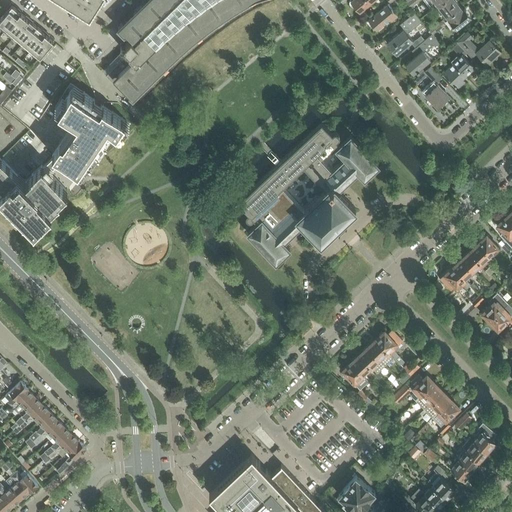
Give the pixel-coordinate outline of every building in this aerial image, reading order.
[(60,0),(63,2),(65,3),(76,10),(77,11),(78,11),(89,18),(90,19),(102,0),(60,0)] [(114,65),(106,74),(114,82),(117,80),(133,96),(172,59),(181,50),(188,44),(192,41),(202,33),(212,25),(223,17),(234,10),(246,3),(251,0),(145,0),(118,27),(124,33),(125,32),(131,38),(125,43),(124,43),(123,43),(123,42),(122,43),(121,43),(121,44),(120,44),(120,45),(120,46),(120,47),(121,47),(121,48),(126,53),(114,65)] [(373,0),(377,4),(381,0),(380,0),(350,0),(349,1),(349,2),(349,3),(350,4),(351,5),(352,5),(353,4),(354,3),(360,11),(373,0)] [(447,16),(460,6),(456,0),(443,0),(437,5),(447,16)] [(391,21),(398,15),(388,3),(369,19),(377,29),(390,19),(391,21)] [(12,4),(0,18),(0,27),(4,31),(21,12),(12,4)] [(460,6),(447,16),(456,29),(472,16),(465,7),(463,9),(460,6)] [(21,12),(4,31),(13,38),(14,36),(29,19),(21,12)] [(408,33),(421,21),(414,12),(401,23),(404,28),(388,41),(397,53),(413,39),(408,33)] [(29,19),(14,36),(23,43),(24,42),(24,41),(37,26),(29,19)] [(441,20),(429,30),(433,34),(445,25),(441,20)] [(37,26),(24,41),(24,42),(32,48),(45,33),(37,26)] [(490,38),(479,49),(469,39),(473,36),(468,31),(457,41),(472,56),(477,52),(486,62),(496,54),(499,51),(500,49),(490,38)] [(32,48),(30,50),(39,57),(54,40),(45,33),(32,48)] [(426,53),(432,44),(437,45),(439,43),(432,34),(411,51),(415,54),(405,62),(414,73),(414,72),(417,76),(424,71),(421,67),(431,59),(426,53)] [(465,50),(458,42),(453,47),(460,54),(465,50)] [(443,61),(452,52),(448,48),(439,57),(443,61)] [(453,62),(465,75),(475,66),(462,53),(453,62)] [(462,78),(465,75),(453,62),(442,71),(455,85),(456,84),(459,87),(465,81),(462,78)] [(437,106),(449,95),(436,82),(441,77),(430,66),(425,71),(433,80),(422,90),(437,106)] [(0,203),(1,204),(3,202),(4,202),(3,202),(4,202),(3,202),(4,203),(12,210),(11,210),(12,210),(11,210),(12,211),(13,211),(10,213),(17,220),(19,218),(20,218),(19,218),(20,218),(19,218),(20,219),(21,219),(21,218),(24,215),(34,225),(34,226),(35,226),(35,225),(43,218),(44,218),(44,217),(44,216),(43,216),(40,213),(47,207),(50,209),(50,210),(51,210),(52,210),(52,209),(52,208),(59,201),(60,201),(60,200),(59,199),(59,198),(58,198),(55,195),(63,187),(66,191),(65,191),(66,191),(66,192),(67,191),(68,191),(67,191),(68,190),(67,190),(68,190),(67,190),(56,179),(56,178),(55,178),(50,173),(55,168),(58,165),(63,160),(64,161),(64,162),(65,163),(65,162),(74,168),(73,169),(74,169),(75,169),(75,168),(78,171),(78,170),(79,170),(86,159),(90,162),(90,163),(91,162),(91,163),(92,162),(91,162),(91,161),(98,152),(99,152),(99,153),(100,152),(99,151),(100,151),(96,149),(103,139),(106,141),(107,141),(107,140),(106,139),(112,130),(117,132),(125,120),(122,118),(123,117),(122,117),(122,118),(121,117),(121,118),(113,112),(113,111),(112,111),(103,105),(104,105),(103,104),(103,105),(101,104),(101,105),(99,108),(96,105),(92,103),(94,100),(95,100),(94,99),(94,98),(93,98),(85,93),(84,93),(85,92),(84,92),(83,92),(83,93),(81,96),(72,90),(72,89),(58,109),(59,109),(75,120),(61,141),(52,153),(53,154),(53,155),(54,155),(43,166),(42,165),(43,165),(42,164),(41,164),(41,165),(33,173),(32,173),(32,174),(33,175),(26,181),(23,183),(16,176),(18,174),(18,173),(2,157),(1,156),(0,157),(0,203)] [(343,221),(356,208),(341,192),(346,187),(345,185),(358,173),(365,179),(380,164),(351,133),(339,144),(336,141),(340,137),(340,136),(339,134),(339,133),(337,132),(336,132),(335,132),(333,133),(332,134),(321,123),(289,153),(280,162),(273,169),(238,202),(248,213),(247,214),(246,215),(246,217),(246,219),(248,220),(249,221),(251,221),(254,219),(257,222),(246,231),(276,263),(292,248),(285,241),(299,228),(301,230),(306,225),(321,241),(335,228),(339,232),(338,234),(340,234),(340,232),(346,226),(349,226),(349,225),(347,225),(343,221)] [(511,221),(505,215),(497,223),(504,230),(500,234),(511,246),(511,245),(511,221)] [(478,241),(491,256),(500,247),(486,233),(478,241)] [(498,243),(505,251),(509,247),(505,243),(504,244),(501,240),(498,243)] [(483,263),(491,256),(478,241),(469,249),(483,263)] [(474,272),(483,263),(469,249),(460,257),(474,272)] [(466,279),(474,272),(460,257),(452,264),(466,279)] [(470,283),(466,279),(452,264),(439,277),(451,289),(455,285),(458,287),(463,282),(467,287),(471,284),(470,283)] [(489,287),(492,290),(497,285),(494,282),(489,287)] [(490,303),(482,312),(489,320),(507,302),(497,292),(488,301),(490,303)] [(484,298),(480,293),(472,301),(476,306),(484,298)] [(511,306),(507,302),(489,320),(498,329),(508,319),(511,323),(511,322),(511,306)] [(375,337),(389,351),(401,363),(404,360),(393,348),(402,339),(392,328),(388,332),(384,328),(375,337)] [(385,364),(393,356),(389,351),(375,337),(367,344),(381,359),(385,364)] [(380,360),(381,359),(367,344),(359,352),(372,367),(372,368),(376,373),(377,372),(381,376),(383,375),(379,370),(385,365),(380,360)] [(364,375),(372,368),(372,367),(359,352),(350,360),(364,375)] [(355,383),(364,375),(350,360),(341,369),(345,373),(343,375),(352,384),(354,382),(355,383)] [(415,361),(406,369),(411,375),(420,366),(415,361)] [(407,371),(399,379),(403,383),(411,375),(407,371)] [(416,400),(435,382),(427,373),(423,376),(421,374),(420,375),(418,373),(411,379),(414,382),(408,387),(413,392),(411,394),(416,400)] [(11,405),(28,388),(28,387),(21,380),(9,391),(14,396),(13,397),(12,396),(7,401),(8,401),(2,407),(5,410),(11,405)] [(424,409),(443,390),(435,382),(416,400),(424,409)] [(398,402),(411,390),(405,383),(392,396),(398,402)] [(369,393),(362,385),(355,393),(364,400),(369,393)] [(35,395),(28,388),(11,405),(18,412),(24,406),(35,395)] [(432,417),(451,398),(443,390),(424,409),(420,412),(422,414),(426,411),(432,417)] [(25,420),(43,403),(35,395),(24,406),(29,411),(27,412),(27,411),(22,416),(21,415),(15,421),(16,422),(11,426),(14,430),(25,420)] [(366,398),(364,400),(374,409),(376,407),(366,398)] [(440,425),(437,428),(442,432),(451,424),(446,419),(459,406),(451,398),(432,417),(440,425)] [(39,421),(50,410),(43,403),(25,420),(14,430),(17,433),(28,422),(33,418),(32,417),(34,416),(39,421)] [(40,435),(57,417),(50,410),(39,421),(43,426),(42,427),(37,431),(36,430),(30,436),(31,436),(26,441),(29,444),(40,435)] [(467,411),(454,424),(459,428),(472,416),(467,411)] [(53,436),(64,425),(57,417),(40,435),(29,444),(31,447),(36,443),(37,444),(43,438),(44,438),(48,433),(47,433),(49,431),(53,436)] [(398,427),(403,422),(399,418),(393,423),(398,427)] [(54,450),(71,432),(64,425),(53,436),(58,441),(57,442),(56,441),(51,446),(44,451),(45,451),(40,455),(43,459),(54,450)] [(473,439),(487,451),(490,447),(491,448),(495,443),(494,442),(495,441),(488,434),(489,433),(484,428),(482,430),(482,429),(473,439)] [(408,440),(409,439),(412,436),(407,431),(404,435),(403,435),(408,440)] [(68,450),(79,440),(71,432),(54,450),(43,459),(46,462),(58,452),(62,456),(68,451),(68,450)] [(473,439),(473,440),(471,438),(471,439),(469,437),(462,446),(464,448),(464,447),(465,448),(479,460),(482,457),(483,457),(487,452),(486,452),(487,451),(473,439)] [(79,439),(79,440),(68,450),(73,456),(71,457),(71,456),(67,460),(66,459),(61,465),(57,469),(60,473),(87,447),(79,439)] [(413,458),(421,450),(415,445),(408,453),(413,458)] [(440,457),(428,447),(423,451),(435,462),(440,457)] [(479,460),(465,448),(464,447),(464,448),(459,453),(460,454),(458,457),(457,457),(472,469),(475,465),(475,466),(479,461),(479,460)] [(325,511),(327,511),(328,511),(281,463),(280,463),(281,464),(271,473),(267,469),(251,452),(209,493),(224,509),(227,511),(278,511),(282,508),(286,511),(296,502),(305,511),(325,511),(326,511),(325,511)] [(22,463),(25,461),(20,455),(17,458),(22,463)] [(471,470),(472,469),(457,457),(453,462),(449,458),(445,463),(448,465),(464,479),(467,474),(468,475),(472,470),(471,470)] [(12,470),(10,467),(5,462),(2,465),(11,475),(10,476),(15,481),(16,482),(12,485),(22,497),(29,491),(29,492),(30,491),(12,470)] [(447,497),(448,498),(453,493),(452,491),(455,488),(451,484),(447,480),(447,481),(445,479),(450,475),(438,464),(433,468),(436,471),(428,480),(438,489),(440,489),(442,491),(442,493),(447,497)] [(25,469),(20,473),(17,470),(14,467),(12,470),(30,491),(38,484),(25,469)] [(355,474),(354,475),(344,486),(338,494),(358,511),(375,491),(355,474)] [(438,491),(438,489),(428,480),(423,475),(420,478),(423,481),(424,480),(427,482),(425,484),(429,487),(424,492),(430,498),(430,499),(432,501),(432,502),(434,501),(439,506),(439,505),(440,506),(445,501),(444,500),(447,497),(442,493),(441,493),(438,491)] [(392,490),(400,498),(404,494),(395,485),(396,485),(388,477),(383,482),(391,490),(392,490)] [(6,489),(1,483),(0,481),(0,487),(14,504),(22,497),(12,485),(6,490),(5,489),(6,489)] [(430,498),(424,492),(423,491),(415,484),(412,487),(421,495),(417,500),(414,497),(412,499),(415,502),(424,510),(425,509),(428,511),(434,511),(437,509),(436,508),(439,506),(434,501),(432,502),(432,501),(430,499),(430,498)] [(0,503),(6,511),(14,504),(0,487),(0,494),(1,495),(0,495),(0,503)]
